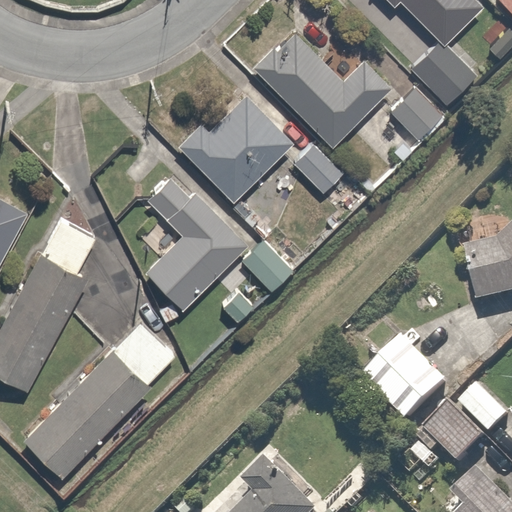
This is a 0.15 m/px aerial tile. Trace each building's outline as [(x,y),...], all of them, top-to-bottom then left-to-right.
[(482,0),(387,0),(391,3),(393,0),(404,0),(448,43),(487,4),(482,0)] [(511,0),(501,0),(511,10),(511,0)] [(511,47),(511,20),(511,19),(488,44),(503,57),(511,47)] [(342,75),(293,23),(253,60),(328,141),(391,83),(365,55),(342,75)] [(475,77),(435,38),(407,67),(447,106),(475,77)] [(446,112),(413,81),(390,105),(423,136),(446,112)] [(264,185),(288,159),(300,146),(241,90),(206,128),(197,119),(176,142),(236,198),(255,177),(264,185)] [(303,149),(291,162),(321,190),(343,167),(313,139),(303,149)] [(248,242),(195,185),(185,194),(167,175),(143,198),(177,235),(143,267),(180,306),(248,242)] [(0,242),(17,207),(0,198),(0,242)] [(0,320),(0,372),(29,386),(85,272),(72,265),(90,230),(53,212),(0,320)] [(511,229),(500,240),(470,247),(482,299),(511,291),(511,229)] [(291,264),(262,234),(237,259),(265,289),(291,264)] [(254,307),(236,287),(218,302),(236,323),(254,307)] [(68,477),(154,392),(147,385),(177,355),(140,317),(23,432),(68,477)] [(447,378),(402,336),(368,374),(413,415),(447,378)] [(490,433),(458,398),(422,432),(455,466),(490,433)] [(319,511),(323,508),(268,454),(247,476),(261,490),(238,511),(319,511)] [(511,511),(511,485),(487,460),(456,490),(470,504),(461,511),(511,511)] [(202,511),(188,495),(176,505),(181,511),(202,511)]
